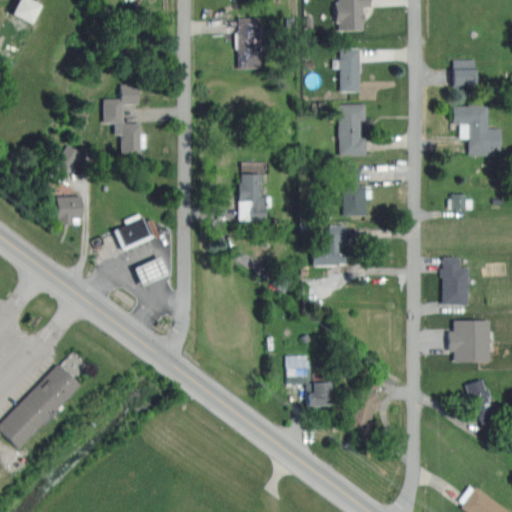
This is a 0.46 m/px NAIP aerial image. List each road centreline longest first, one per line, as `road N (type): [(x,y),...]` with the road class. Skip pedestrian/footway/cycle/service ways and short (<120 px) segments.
road 1 (residential): [(413,0),(416,464),(402,511)]
road 2 (tertiary): [(0,233),(374,511)]
road 3 (residential): [(185,0),(186,310),(166,355)]
